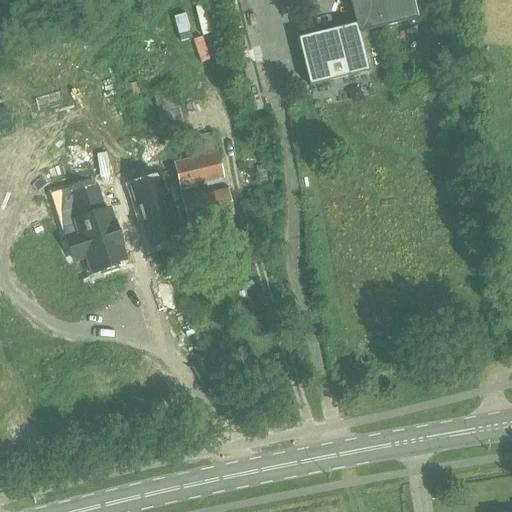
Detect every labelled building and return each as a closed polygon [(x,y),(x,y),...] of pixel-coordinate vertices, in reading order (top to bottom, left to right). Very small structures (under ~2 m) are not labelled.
[(353,0),(354,1),(350,2),(356,25),(298,40),(310,87),(369,72),(360,33),(418,19),(413,0),(353,0)] [(403,66),(393,74),(401,85),(412,76),(403,66)] [(229,161),(182,171),(195,226),(241,216),(229,161)] [(160,181),(133,189),(151,247),(178,238),(173,223),(179,221),(170,192),(164,194),(160,181)] [(80,234),(66,239),(74,261),(87,256),(94,276),(101,273),(102,276),(120,271),(119,267),(126,265),(120,246),(121,245),(114,223),(113,224),(108,210),(104,211),(96,185),(71,194),(79,219),(75,220),(80,234)]
